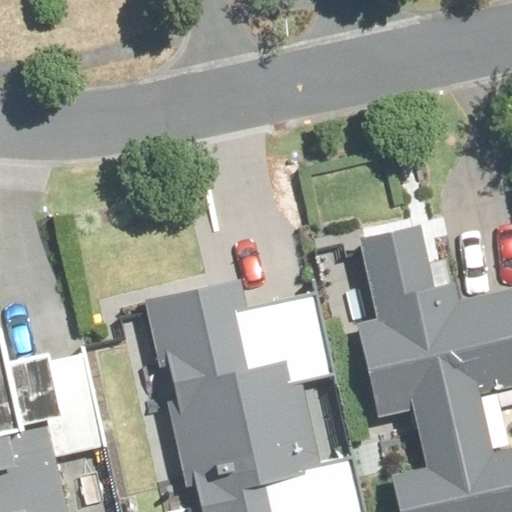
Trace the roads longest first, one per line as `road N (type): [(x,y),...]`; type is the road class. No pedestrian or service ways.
road 1 (residential): [(0,121),(32,130),(229,97)]
road 2 (residential): [(352,75),(511,39)]
road 3 (residential): [(229,97),(352,75)]
